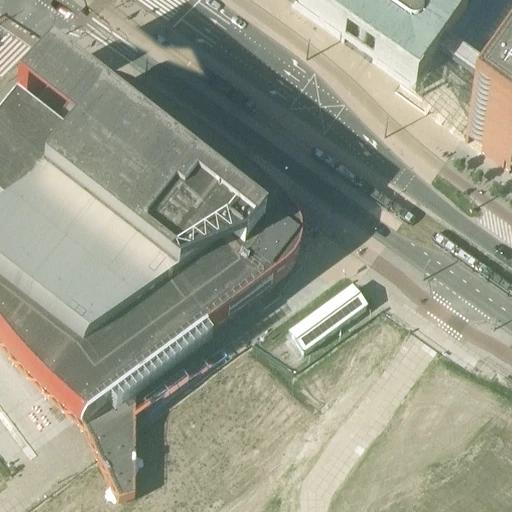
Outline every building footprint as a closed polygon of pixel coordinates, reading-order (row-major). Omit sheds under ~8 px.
[(430,71),(480,0),(295,0),(290,8),(413,95),(430,71)] [(511,0),(480,0),(430,71),(451,86),(459,92),(486,111),(511,74),(511,0)] [(511,74),(486,111),(463,144),(507,175),(511,168),(511,74)] [(0,353),(1,354),(4,359),(7,363),(11,367),(14,370),(17,374),(20,377),(23,381),(26,384),(30,388),(33,391),(36,395),(39,398),(40,399),(41,399),(41,400),(42,400),(42,401),(43,401),(43,402),(45,404),(48,406),(50,408),(52,410),(54,412),(56,414),(58,416),(61,418),(63,420),(67,424),(71,427),(79,434),(133,395),(149,383),(233,322),(261,301),(268,296),(269,297),(281,289),(289,281),(295,271),(297,260),(297,248),(293,238),(286,228),(280,222),(274,216),(268,210),(261,204),(255,198),(248,192),(242,186),(235,181),(228,175),(227,174),(226,173),(224,171),(223,170),(221,169),(220,168),(218,167),(217,165),(215,164),(211,161),(206,157),(201,153),(197,150),(192,146),(187,143),(182,139),(177,136),(172,132),(167,129),(162,126),(157,123),(152,119),(147,116),(142,113),(137,110),(132,107),(127,104),(119,100),(116,99),(109,98),(105,98),(102,98),(98,99),(95,100),(93,100),(89,102),(86,104),(83,106),(80,108),(78,110),(55,139),(54,139),(53,138),(52,138),(51,138),(51,139),(50,139),(49,139),(49,140),(48,140),(48,141),(48,142),(48,143),(48,144),(48,145),(48,146),(49,146),(49,147),(27,176),(12,164),(0,154),(0,146),(2,145),(47,94),(55,84),(47,78),(37,85),(31,92),(25,98),(20,104),(14,111),(8,118),(3,124),(0,128),(0,353)] [(190,409),(217,447),(367,341),(340,303),(190,409)] [(133,395),(79,434),(87,449),(116,511),(132,505),(133,430),(133,414),(133,395)] [(391,476),(412,491),(459,426),(438,411),(391,476)]
